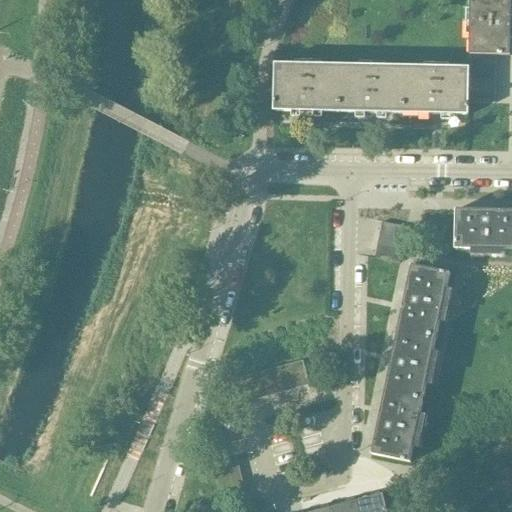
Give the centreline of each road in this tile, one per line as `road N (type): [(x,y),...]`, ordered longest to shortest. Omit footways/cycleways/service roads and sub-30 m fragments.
road 1 (residential): [(154,511),(251,185),(261,171),(348,171)]
road 2 (residential): [(343,475),(348,171)]
road 3 (residential): [(348,171),(511,175)]
